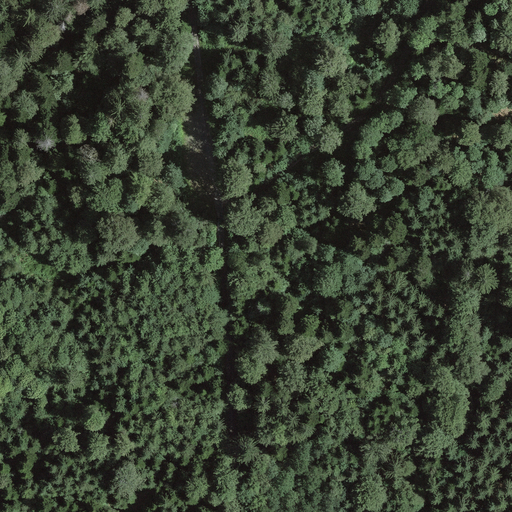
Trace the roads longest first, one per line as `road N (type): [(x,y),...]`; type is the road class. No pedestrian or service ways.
road 1 (track): [(231,511),(222,205),(189,0)]
road 2 (track): [(433,0),(398,68),(222,205)]
